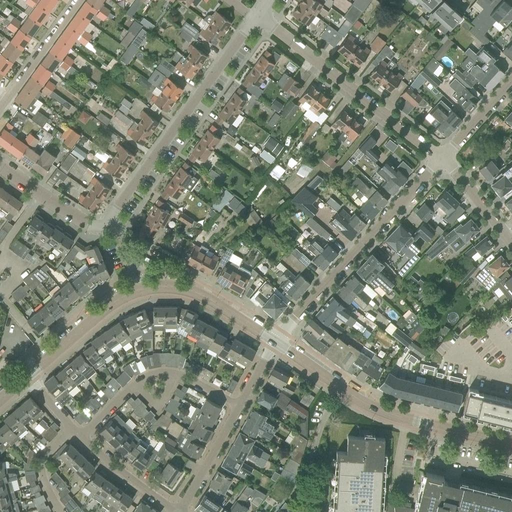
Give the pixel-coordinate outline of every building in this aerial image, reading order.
[(38,4),(36,3),(32,0),(22,0),(25,2),(29,5),(23,13),(27,15),(30,17),(39,24),(48,12),(38,4)] [(48,12),(57,0),(40,0),(38,4),(48,12)] [(100,4),(102,2),(101,1),(101,0),(86,0),(86,2),(96,9),(100,4)] [(322,5),(315,0),(302,0),(299,4),(311,13),(315,15),(322,5)] [(355,0),(352,5),(361,12),(370,0),(355,0)] [(382,6),(375,0),(373,0),(371,2),(380,9),(382,6)] [(400,0),(397,4),(394,8),(397,10),(403,3),(400,0)] [(429,11),(438,0),(421,0),(419,2),(429,11)] [(440,21),(452,8),(448,4),(450,3),(446,0),(442,0),(431,13),(440,21)] [(476,29),(502,0),(476,0),(475,1),(483,8),(470,23),(476,29)] [(504,27),(511,18),(511,7),(503,0),(502,0),(476,29),(483,35),(496,20),(504,27)] [(92,16),(96,9),(86,2),(77,14),(86,21),(91,15),(92,16)] [(307,19),(311,13),(299,4),(292,14),(308,26),(311,21),(307,19)] [(107,16),(110,11),(103,5),(99,10),(99,11),(106,17),(107,16)] [(353,23),(361,12),(352,5),(343,17),(353,23)] [(450,30),(463,15),(458,10),(456,11),(452,8),(440,21),(450,30)] [(106,17),(99,11),(96,15),(103,21),(106,17)] [(231,23),(215,11),(212,15),(210,15),(208,15),(204,19),(203,20),(207,22),(223,34),(231,23)] [(82,28),(87,22),(86,21),(77,14),(68,26),(78,34),(82,28)] [(30,37),(39,24),(30,17),(27,15),(22,21),(24,23),(20,29),(30,37)] [(418,24),(424,18),(421,15),(415,22),(418,24)] [(14,17),(10,22),(17,27),(21,22),(14,17)] [(427,21),(424,18),(418,24),(421,27),(427,21)] [(357,20),(352,25),(357,29),(362,24),(357,20)] [(10,22),(6,27),(14,32),(17,27),(10,22)] [(186,32),(193,37),(198,31),(186,22),(181,28),(186,32)] [(223,34),(207,22),(199,33),(215,45),(223,34)] [(150,23),(146,28),(151,31),(154,26),(150,23)] [(322,33),(320,36),(334,47),(342,36),(328,25),(322,33)] [(73,41),(78,34),(68,26),(59,38),(68,45),(72,40),(73,41)] [(489,41),(473,26),(468,31),(485,45),(489,41)] [(30,37),(20,29),(10,41),(12,42),(21,49),(30,37)] [(138,49),(149,34),(142,29),(136,36),(131,44),(138,49)] [(88,41),(92,35),(89,33),(85,30),(81,36),(88,41)] [(131,44),(136,36),(129,31),(119,44),(121,45),(127,49),(131,44)] [(188,44),(193,37),(186,32),(181,39),(188,44)] [(351,41),(353,38),(349,35),(337,50),(348,58),(357,46),(351,41)] [(442,43),(448,37),(445,35),(439,41),(442,43)] [(88,41),(81,36),(77,40),(85,46),(88,41)] [(494,43),(502,50),(508,42),(500,36),(494,43)] [(511,51),(511,36),(509,40),(511,42),(501,52),(505,55),(510,50),(511,51)] [(21,49),(12,42),(5,37),(0,43),(0,53),(1,54),(12,62),(21,49)] [(376,52),(385,41),(380,37),(371,48),(376,52)] [(64,51),(68,45),(59,38),(50,51),(60,58),(65,52),(64,51)] [(438,61),(454,43),(448,38),(432,57),(438,61)] [(127,64),(138,49),(131,44),(127,49),(119,59),(127,64)] [(207,56),(199,50),(191,44),(187,49),(190,51),(186,58),(199,67),(207,56)] [(385,44),(378,54),(383,58),(391,49),(385,44)] [(363,51),(357,46),(348,58),(358,67),(370,52),(365,48),(363,51)] [(496,59),(483,47),(476,54),(483,61),(480,64),(479,66),(480,67),(496,82),(504,73),(493,63),(496,59)] [(60,59),(60,58),(50,51),(41,63),(50,70),(51,71),(53,72),(57,66),(55,65),(60,59)] [(262,55),(254,66),(266,76),(274,64),(268,59),(271,54),(266,51),(262,56),(262,55)] [(1,54),(0,53),(0,72),(3,74),(12,62),(1,54)] [(67,55),(63,60),(70,65),(74,60),(67,55)] [(190,78),(199,67),(186,58),(183,56),(174,67),(190,78)] [(163,58),(159,63),(159,64),(169,70),(173,65),(163,58)] [(159,64),(159,63),(154,59),(150,65),(165,76),(169,70),(159,64)] [(75,69),(70,65),(63,60),(59,65),(72,74),(75,69)] [(390,71),(384,67),(386,64),(381,60),(375,67),(369,75),(380,84),(390,71)] [(496,82),(480,67),(479,66),(480,64),(475,61),(474,60),(470,64),(471,65),(466,70),(489,90),(496,82)] [(46,76),(50,70),(41,63),(32,75),(43,83),(47,77),(46,76)] [(259,88),(266,76),(254,66),(245,78),(246,79),(242,84),(247,87),(251,82),(259,88)] [(441,81),(425,66),(419,73),(426,79),(435,88),(441,81)] [(472,84),(456,70),(452,75),(454,78),(467,90),(468,90),(472,84)] [(395,76),(390,71),(380,84),(391,92),(403,77),(398,73),(395,76)] [(276,83),(294,97),(302,86),(297,83),(298,82),(290,76),(289,77),(284,73),(276,83)] [(415,91),(426,79),(419,73),(409,85),(415,91)] [(38,90),(43,83),(32,75),(23,88),(37,98),(41,93),(38,90)] [(183,89),(174,83),(164,76),(156,87),(162,91),(174,100),(183,89)] [(477,98),(470,92),(468,90),(467,90),(454,78),(448,84),(461,96),(456,101),(469,112),(476,104),(474,102),(477,98)] [(48,80),(44,86),(52,91),(55,85),(48,80)] [(311,105),(320,93),(310,85),(298,101),(301,104),(304,100),(311,105)] [(422,97),(415,91),(409,85),(401,94),(414,105),(422,97)] [(65,100),(52,91),(44,86),(41,90),(62,104),(65,100)] [(32,105),(37,99),(37,98),(23,88),(14,100),(22,106),(24,108),(25,107),(30,111),(31,112),(35,107),(32,105)] [(247,102),(240,97),(244,91),(239,88),(235,93),(235,92),(226,104),(239,113),(247,102)] [(166,112),(174,100),(162,91),(158,97),(154,95),(150,100),(166,112)] [(320,93),(311,105),(308,109),(318,117),(330,100),(320,93)] [(91,107),(96,102),(91,98),(86,104),(91,107)] [(132,104),(124,98),(120,102),(122,104),(118,108),(127,115),(130,110),(129,109),(132,104)] [(289,120),(299,107),(291,100),(281,113),(289,120)] [(462,120),(455,113),(442,101),(434,109),(454,128),(462,120)] [(231,125),(239,113),(226,104),(218,115),(219,116),(215,121),(220,125),(224,120),(231,125)] [(454,128),(434,109),(430,114),(430,113),(425,118),(435,126),(447,136),(454,128)] [(118,110),(114,115),(127,125),(131,120),(118,110)] [(343,131),(353,118),(343,110),(330,126),(334,129),(337,126),(343,131)] [(13,116),(23,123),(27,117),(17,111),(13,116)] [(31,119),(42,127),(48,119),(37,111),(31,119)] [(158,122),(150,116),(142,111),(138,116),(142,118),(137,124),(150,134),(158,122)] [(110,120),(103,114),(100,112),(97,118),(107,125),(110,120)] [(273,113),(267,124),(272,126),(278,115),(273,113)] [(363,126),(353,118),(343,131),(337,137),(343,142),(346,138),(350,141),(363,126)] [(311,137),(320,125),(314,120),(305,132),(306,133),(297,145),(302,149),(312,137),(311,137)] [(150,134),(137,124),(134,122),(130,128),(126,133),(142,145),(150,134)] [(15,138),(18,134),(11,129),(13,126),(8,123),(3,129),(0,132),(0,143),(7,148),(15,138)] [(325,134),(330,126),(325,123),(320,130),(325,134)] [(220,139),(216,136),(213,134),(217,129),(212,125),(208,130),(207,130),(199,141),(212,151),(220,139)] [(71,148),(80,135),(73,129),(63,142),(71,148)] [(29,144),(35,137),(29,133),(24,141),(29,144)] [(369,134),(358,147),(374,162),(379,156),(370,148),(377,141),(369,134)] [(263,145),(277,155),(284,145),(269,135),(263,145)] [(39,140),(35,137),(29,144),(33,147),(39,140)] [(19,157),(27,146),(15,138),(7,148),(19,157)] [(505,139),(498,146),(503,151),(510,144),(505,139)] [(204,162),(212,151),(199,141),(191,153),(192,153),(188,158),(193,162),(197,157),(204,162)] [(236,143),(234,146),(239,150),(240,149),(243,151),(243,152),(249,156),(252,152),(242,146),(242,147),(236,143)] [(134,156),(126,150),(118,144),(114,149),(118,152),(113,158),(126,167),(134,156)] [(82,160),(86,153),(75,145),(70,152),(82,160)] [(31,166),(39,155),(34,151),(27,146),(19,157),(31,166)] [(270,163),(275,157),(263,148),(258,154),(270,163)] [(55,157),(50,153),(44,149),(39,155),(31,166),(43,175),(51,164),(50,163),(55,157)] [(321,157),(333,167),(340,159),(327,149),(321,157)] [(69,153),(58,169),(66,175),(78,159),(69,153)] [(250,158),(255,167),(261,163),(256,154),(250,158)] [(118,178),(126,167),(113,158),(109,164),(106,161),(102,166),(110,172),(118,178)] [(499,170),(496,167),(490,159),(478,168),(487,179),(499,170)] [(77,163),(85,169),(84,171),(92,176),(96,172),(79,160),(77,163)] [(353,164),(350,162),(348,160),(339,170),(344,174),(353,164)] [(395,168),(387,160),(380,168),(400,187),(408,178),(405,176),(412,170),(402,161),(395,168)] [(302,161),(297,172),(306,177),(312,166),(302,161)] [(196,171),(190,166),(185,162),(181,167),(180,167),(172,178),(184,187),(189,191),(198,180),(192,176),(196,171)] [(275,162),(268,174),(278,180),(285,168),(275,162)] [(511,183),(511,164),(496,178),(497,180),(491,185),(500,195),(511,185),(511,184),(511,183)] [(67,175),(66,175),(58,169),(56,168),(49,178),(56,182),(59,178),(63,181),(67,175)] [(380,168),(376,172),(385,180),(381,184),(392,195),(400,187),(380,168)] [(317,175),(307,185),(312,191),(323,179),(317,175)] [(110,189),(102,183),(94,177),(90,183),(86,188),(89,191),(102,200),(110,189)] [(359,190),(379,210),(387,200),(376,190),(372,194),(368,190),(370,189),(357,177),(351,183),(359,190)] [(176,199),(184,187),(172,178),(164,190),(161,196),(166,199),(169,194),(176,199)] [(0,207),(0,208),(10,195),(0,187),(0,207)] [(304,187),(292,200),(303,211),(310,217),(317,209),(314,207),(311,203),(312,202),(313,201),(317,197),(317,196),(314,194),(304,187)] [(227,190),(212,206),(218,212),(233,195),(227,190)] [(379,210),(359,190),(355,194),(365,202),(360,208),(371,218),(379,210)] [(434,212),(433,212),(439,206),(447,214),(443,218),(450,225),(456,218),(449,212),(458,202),(446,190),(435,202),(430,208),(424,203),(415,213),(425,222),(434,212)] [(94,211),(102,200),(89,191),(85,197),(82,194),(78,200),(94,211)] [(14,214),(22,204),(14,198),(10,195),(0,208),(7,213),(4,217),(9,221),(14,214)] [(241,203),(234,197),(227,205),(234,211),(241,203)] [(326,202),(335,210),(339,205),(330,197),(326,202)] [(167,212),(164,210),(160,208),(163,203),(158,199),(155,205),(154,205),(147,217),(160,224),(164,226),(168,219),(165,217),(167,212)] [(322,200),(318,204),(324,210),(329,205),(326,202),(325,203),(322,200)] [(241,203),(234,211),(239,216),(246,208),(241,203)] [(366,223),(358,217),(354,213),(350,217),(342,209),(338,213),(358,232),(366,223)] [(178,219),(189,226),(194,219),(182,212),(178,219)] [(358,232),(338,213),(334,217),(329,224),(342,236),(344,234),(351,240),(358,232)] [(32,238),(44,222),(42,221),(42,220),(42,218),(36,214),(25,228),(29,232),(27,235),(32,238)] [(153,237),(160,224),(147,217),(140,229),(141,230),(138,235),(143,238),(146,233),(153,237)] [(467,238),(471,235),(478,229),(477,227),(477,226),(476,224),(474,223),(470,219),(461,226),(460,223),(444,237),(441,234),(425,253),(430,259),(437,252),(438,253),(455,238),(462,246),(469,240),(467,238)] [(329,234),(318,224),(315,221),(311,227),(322,237),(322,236),(325,239),(329,234)] [(55,227),(54,227),(49,223),(47,223),(46,224),(44,222),(32,238),(31,240),(40,246),(40,245),(42,246),(44,242),(45,240),(55,227)] [(414,242),(420,235),(426,241),(433,233),(423,223),(412,234),(413,231),(410,228),(408,228),(407,230),(400,223),(392,232),(414,253),(420,247),(414,242)] [(64,234),(63,234),(61,232),(62,231),(62,230),(56,225),(54,227),(55,227),(45,240),(54,247),(64,234)] [(437,226),(433,230),(440,236),(443,232),(437,226)] [(62,256),(73,241),(71,239),(71,238),(71,236),(65,232),(63,234),(64,234),(54,247),(60,251),(59,253),(62,256)] [(414,253),(392,232),(384,240),(396,252),(396,251),(401,256),(403,254),(409,259),(414,253)] [(486,236),(478,242),(465,254),(469,259),(477,251),(480,255),(493,245),(486,236)] [(323,247),(320,244),(314,239),(310,243),(330,262),(338,253),(327,243),(323,247)] [(18,255),(24,247),(14,240),(9,247),(13,249),(12,251),(18,255)] [(330,262),(310,243),(307,240),(303,244),(315,255),(312,259),(323,270),(330,262)] [(71,259),(74,255),(81,245),(76,241),(66,256),(71,259)] [(28,242),(24,247),(18,255),(23,259),(24,257),(28,260),(32,256),(28,253),(30,250),(29,249),(32,245),(28,242)] [(225,265),(233,250),(237,244),(235,243),(227,247),(225,251),(226,251),(220,262),(225,265)] [(197,268),(205,254),(199,251),(200,248),(194,244),(185,261),(197,268)] [(103,260),(96,245),(90,248),(89,245),(84,247),(81,245),(74,255),(79,260),(87,256),(91,265),(103,260)] [(253,245),(249,250),(253,254),(255,251),(262,257),(264,255),(253,245)] [(311,261),(302,253),(301,253),(295,248),(291,253),(306,266),(311,261)] [(306,266),(291,253),(286,258),(301,271),(306,266)] [(42,260),(33,254),(32,256),(28,260),(33,264),(35,262),(39,265),(42,260)] [(209,275),(218,258),(213,254),(211,258),(205,254),(197,268),(209,275)] [(395,282),(381,268),(384,265),(371,254),(364,262),(391,287),(395,282)] [(500,255),(490,263),(489,261),(474,277),(480,283),(488,274),(493,278),(496,275),(508,265),(507,264),(507,262),(505,260),(504,259),(500,255)] [(110,276),(103,260),(91,265),(90,265),(88,267),(85,264),(76,272),(78,275),(89,288),(91,290),(96,285),(97,283),(96,282),(98,280),(101,279),(102,281),(109,278),(110,276)] [(228,285),(239,267),(239,266),(232,262),(226,268),(224,267),(217,279),(228,285)] [(310,283),(303,277),(299,273),(295,277),(279,262),(275,267),(303,292),(310,283)] [(391,287),(364,262),(356,270),(375,287),(378,284),(388,294),(393,289),(391,287)] [(303,292),(275,267),(273,264),(269,268),(283,281),(279,285),(288,293),(295,300),(303,292)] [(476,268),(471,264),(457,280),(461,284),(476,268)] [(49,275),(46,271),(42,267),(38,270),(37,268),(32,273),(40,283),(49,275)] [(257,273),(253,269),(250,273),(239,267),(228,285),(240,292),(243,287),(248,290),(249,287),(253,281),(257,273)] [(511,274),(511,275),(510,276),(506,271),(499,277),(491,287),(494,291),(498,287),(511,302),(511,301),(511,274)] [(40,283),(32,273),(23,280),(26,284),(29,288),(31,290),(40,283)] [(365,285),(360,281),(353,274),(344,283),(366,304),(368,302),(371,299),(361,290),(365,285)] [(89,288),(78,275),(70,282),(79,293),(82,297),(88,292),(88,290),(87,289),(89,288)] [(79,293),(70,282),(69,280),(60,288),(70,301),(72,303),(78,298),(78,296),(77,295),(79,293)] [(289,300),(281,293),(269,282),(268,283),(266,281),(258,289),(249,299),(257,305),(259,303),(266,295),(281,309),(289,300)] [(414,297),(419,301),(425,295),(422,292),(427,287),(420,281),(413,289),(418,292),(414,297)] [(366,304),(344,283),(336,292),(348,303),(352,299),(362,309),(366,304)] [(25,291),(29,288),(26,284),(22,287),(21,285),(16,290),(22,297),(27,293),(25,291)] [(70,301),(60,288),(57,285),(49,292),(51,295),(51,296),(53,298),(53,297),(64,310),(69,305),(69,303),(68,302),(70,301)] [(248,297),(254,291),(249,287),(248,290),(245,295),(248,297)] [(22,297),(16,290),(11,294),(12,296),(8,299),(12,303),(16,300),(17,302),(22,297)] [(266,295),(259,303),(272,315),(276,315),(281,309),(266,295)] [(64,310),(53,297),(53,298),(44,305),(55,317),(56,319),(62,314),(62,312),(61,312),(64,310)] [(344,308),(339,303),(332,297),(324,305),(336,317),(350,328),(356,320),(348,315),(350,312),(344,308)] [(55,317),(44,305),(36,313),(46,325),(48,327),(53,322),(53,320),(53,319),(55,317)] [(332,321),(336,317),(324,305),(315,314),(328,326),(339,334),(343,329),(332,321)] [(164,323),(164,307),(153,307),(153,311),(146,313),(150,323),(164,323)] [(177,324),(181,308),(176,307),(164,307),(164,323),(165,323),(165,328),(176,328),(177,324)] [(187,334),(196,318),(197,314),(186,308),(186,309),(181,308),(177,324),(176,328),(176,331),(186,336),(187,334)] [(150,323),(146,313),(144,309),(133,314),(140,329),(143,336),(152,331),(152,327),(150,324),(151,324),(150,323)] [(431,319),(422,309),(417,314),(425,323),(431,319)] [(46,325),(36,313),(27,320),(39,334),(45,329),(45,328),(44,327),(46,325)] [(140,329),(133,314),(123,319),(121,321),(130,338),(136,335),(134,332),(140,329)] [(410,325),(413,328),(419,333),(426,325),(417,316),(410,325)] [(198,339),(206,323),(196,318),(187,334),(198,339)] [(360,351),(348,343),(343,339),(339,338),(336,336),(334,338),(319,325),(312,318),(304,327),(307,330),(301,336),(311,345),(313,346),(346,370),(360,351)] [(130,338),(121,321),(119,322),(119,321),(109,328),(118,342),(122,347),(132,340),(130,338)] [(373,331),(377,325),(371,321),(367,327),(373,331)] [(215,332),(216,330),(217,329),(206,323),(198,339),(209,344),(215,332)] [(402,343),(405,346),(407,347),(412,341),(413,339),(397,326),(390,335),(402,343)] [(448,329),(442,326),(438,333),(444,336),(448,329)] [(118,342),(109,328),(100,335),(109,348),(118,342)] [(413,339),(419,333),(413,328),(407,334),(413,339)] [(366,329),(362,334),(367,338),(371,333),(366,329)] [(223,344),(226,337),(227,334),(219,330),(219,331),(216,330),(215,332),(209,344),(207,347),(218,353),(223,344)] [(343,333),(339,338),(343,339),(348,343),(351,339),(343,333)] [(112,353),(109,348),(100,335),(90,341),(100,355),(103,360),(112,353)] [(232,365),(236,359),(245,344),(234,338),(229,347),(223,344),(218,353),(216,356),(232,365)] [(382,360),(374,355),(375,353),(369,349),(373,343),(368,339),(360,351),(346,370),(363,381),(368,373),(376,378),(383,368),(379,366),(382,360)] [(103,360),(100,355),(90,341),(84,346),(86,348),(83,350),(92,364),(95,369),(98,367),(105,362),(103,360)] [(429,354),(412,341),(407,347),(424,360),(429,354)] [(247,365),(253,354),(255,351),(245,344),(236,359),(247,365)] [(165,363),(166,358),(159,358),(159,352),(153,353),(153,354),(153,357),(155,367),(161,366),(160,364),(165,363)] [(96,371),(91,366),(80,353),(71,361),(82,373),(85,377),(87,379),(96,371)] [(153,357),(153,354),(149,355),(146,356),(147,360),(141,363),(144,368),(148,366),(148,368),(155,367),(153,357)] [(144,368),(141,363),(147,360),(146,356),(144,356),(142,357),(139,358),(140,360),(135,363),(140,373),(145,370),(144,368)] [(140,373),(135,363),(134,360),(133,359),(127,363),(128,364),(129,365),(131,369),(126,372),(130,376),(133,374),(134,376),(140,373)] [(191,364),(191,363),(184,361),(178,360),(178,365),(182,366),(182,368),(188,370),(189,368),(191,364)] [(82,373),(71,361),(63,368),(77,385),(85,377),(82,373)] [(198,376),(199,374),(203,367),(197,364),(196,365),(191,363),(191,364),(189,368),(193,371),(192,373),(198,376)] [(130,376),(126,372),(131,369),(129,365),(128,364),(122,368),(124,370),(119,375),(120,375),(127,382),(131,378),(130,376)] [(208,382),(212,373),(213,372),(203,367),(199,374),(203,376),(202,378),(208,382)] [(289,375),(274,367),(267,378),(275,383),(274,384),(292,394),(295,388),(285,383),(289,375)] [(77,385),(63,368),(54,376),(65,388),(68,392),(77,385)] [(388,371),(378,386),(389,393),(396,377),(388,371)] [(65,388),(54,376),(53,374),(44,382),(54,395),(52,396),(57,401),(68,392),(65,388)] [(120,375),(119,375),(115,379),(116,381),(113,385),(117,389),(120,385),(122,387),(127,382),(120,375)] [(116,381),(115,379),(113,377),(105,385),(107,387),(108,388),(114,395),(118,390),(117,389),(113,385),(116,381)] [(396,377),(389,393),(402,396),(406,379),(396,377)] [(231,393),(237,382),(232,379),(226,390),(231,393)] [(406,379),(402,396),(411,399),(415,381),(406,379)] [(415,381),(411,399),(420,401),(424,384),(415,381)] [(424,384),(420,401),(430,403),(434,386),(424,384)] [(182,398),(187,388),(183,386),(180,390),(176,388),(173,394),(175,395),(179,397),(182,398)] [(434,386),(430,403),(439,406),(443,388),(434,386)] [(108,388),(107,387),(102,392),(104,393),(101,397),(100,397),(104,401),(108,397),(109,399),(114,395),(108,388)] [(443,388),(439,406),(448,408),(452,391),(443,388)] [(262,390),(256,401),(265,406),(267,406),(264,411),(267,413),(270,408),(271,409),(274,402),(286,408),(287,406),(292,410),(303,417),(308,411),(280,392),(276,397),(271,394),(262,390)] [(452,391),(448,408),(457,410),(462,393),(452,391)] [(306,392),(299,402),(308,408),(315,398),(306,392)] [(511,403),(467,393),(462,412),(511,424),(511,403)] [(106,402),(104,401),(100,397),(101,397),(98,394),(94,399),(90,399),(89,400),(92,404),(96,408),(100,405),(101,407),(106,402)] [(30,397),(21,404),(31,417),(35,421),(44,413),(40,409),(30,397)] [(206,399),(201,407),(200,409),(215,418),(221,407),(206,399)] [(92,404),(89,400),(80,407),(82,410),(88,416),(91,413),(93,415),(98,410),(96,408),(92,404)] [(31,417),(21,404),(12,412),(23,424),(28,420),(32,424),(33,424),(34,426),(37,423),(35,421),(31,417)] [(213,421),(215,418),(200,409),(196,407),(190,418),(193,419),(194,420),(197,422),(209,428),(212,429),(216,422),(213,421)] [(143,417),(148,412),(145,408),(139,413),(143,417)] [(266,416),(261,413),(252,408),(247,419),(273,433),(276,427),(264,420),(266,416)] [(80,424),(88,416),(82,410),(73,418),(80,424)] [(154,415),(150,410),(148,412),(143,417),(147,422),(149,420),(152,423),(156,420),(153,416),(154,415)] [(23,424),(12,412),(3,419),(5,422),(18,436),(26,429),(23,424)] [(108,440),(125,422),(116,414),(99,432),(108,440)] [(172,419),(169,417),(164,415),(162,414),(161,416),(156,420),(152,423),(149,428),(155,431),(158,425),(167,430),(172,419)] [(213,430),(212,429),(209,428),(197,422),(194,420),(193,419),(187,430),(199,436),(207,441),(213,430)] [(273,433),(247,419),(241,429),(255,437),(257,433),(269,439),(273,433)] [(19,438),(18,436),(5,422),(0,426),(0,432),(5,439),(7,441),(11,445),(19,438)] [(116,448),(132,432),(133,430),(125,422),(108,440),(116,448)] [(195,442),(199,436),(187,430),(184,428),(177,440),(180,442),(181,443),(179,447),(181,449),(197,458),(204,447),(195,442)] [(136,444),(140,439),(136,436),(132,432),(116,448),(124,456),(136,444)] [(253,440),(248,437),(239,432),(233,442),(261,457),(262,456),(259,455),(262,450),(251,444),(253,440)] [(307,440),(297,433),(293,438),(289,444),(297,449),(303,453),(307,440)] [(415,511),(417,509),(409,507),(410,503),(403,501),(402,505),(380,500),(384,438),(347,436),(346,452),(336,451),(336,459),(338,460),(335,504),(333,504),(332,511),(415,511)] [(44,444),(40,440),(38,438),(33,443),(35,445),(35,446),(32,450),(36,453),(39,449),(41,451),(45,446),(44,444)] [(149,455),(144,452),(147,448),(149,446),(140,439),(136,444),(124,456),(131,461),(131,462),(141,469),(143,466),(147,468),(153,459),(156,453),(158,451),(154,448),(149,455)] [(171,457),(176,449),(173,447),(164,442),(158,451),(156,453),(162,457),(164,458),(167,454),(171,457)] [(261,457),(233,442),(227,454),(241,462),(244,456),(255,462),(255,463),(263,468),(267,460),(264,459),(261,457)] [(67,463),(78,451),(70,443),(67,445),(65,443),(53,455),(56,457),(58,455),(66,463),(67,463)] [(37,457),(39,454),(36,453),(32,450),(32,451),(29,449),(26,455),(28,456),(28,457),(26,463),(32,464),(32,463),(33,458),(36,460),(37,457)] [(300,464),(303,453),(297,449),(291,459),(299,464),(300,464)] [(75,471),(86,459),(78,451),(67,463),(66,463),(62,466),(67,471),(70,467),(75,471)] [(260,473),(241,462),(227,454),(221,464),(235,472),(238,468),(249,474),(249,473),(257,477),(260,473)] [(299,464),(291,459),(290,458),(284,468),(296,475),(299,464)] [(95,467),(86,459),(75,471),(83,479),(95,467)] [(177,476),(179,473),(178,472),(180,470),(171,464),(168,462),(162,472),(160,470),(161,468),(156,465),(158,463),(153,459),(147,468),(146,469),(152,472),(159,476),(158,477),(159,477),(157,479),(163,483),(165,481),(170,485),(173,480),(176,475),(177,476)] [(3,473),(3,467),(2,460),(0,460),(0,483),(4,482),(4,483),(9,482),(6,473),(3,473)] [(34,463),(32,463),(32,464),(26,463),(24,461),(23,468),(24,469),(26,469),(34,469),(34,463)] [(296,475),(284,468),(280,473),(294,482),(296,475)] [(226,488),(230,480),(231,478),(218,470),(210,484),(219,489),(231,496),(234,491),(229,489),(226,488)] [(63,481),(55,471),(50,476),(59,485),(63,481)] [(91,496),(103,480),(104,478),(95,471),(85,485),(86,485),(84,487),(91,492),(87,496),(90,498),(91,496)] [(511,511),(511,497),(443,481),(443,477),(426,472),(425,473),(417,509),(415,511),(511,511)] [(104,498),(114,485),(104,478),(103,480),(91,496),(95,499),(99,494),(104,498)] [(11,481),(9,482),(4,483),(4,482),(0,483),(0,494),(6,493),(14,491),(11,481)] [(69,491),(66,487),(68,486),(63,481),(59,485),(56,488),(60,493),(62,491),(65,495),(67,493),(69,491)] [(40,490),(38,484),(36,485),(31,487),(29,488),(32,494),(33,493),(38,491),(40,490)] [(212,499),(219,489),(210,484),(210,485),(211,485),(195,508),(200,511),(215,511),(220,505),(212,499)] [(113,505),(123,491),(114,485),(104,498),(100,503),(103,505),(102,506),(109,511),(113,505)] [(263,499),(265,495),(254,488),(250,495),(254,497),(255,497),(259,496),(263,499)] [(17,502),(14,491),(6,493),(0,494),(0,506),(9,504),(17,502)] [(71,498),(67,493),(65,495),(62,491),(60,493),(58,494),(61,498),(59,500),(64,505),(71,498)] [(132,498),(123,491),(113,505),(109,511),(108,511),(123,511),(122,511),(126,506),(132,498)] [(236,511),(242,504),(248,496),(242,492),(236,500),(228,511),(224,508),(221,511),(236,511)] [(82,510),(71,498),(64,505),(68,510),(70,508),(73,511),(79,511),(81,510),(82,510)] [(146,511),(151,506),(141,499),(132,511),(146,511)] [(19,511),(17,502),(9,504),(0,506),(0,511),(19,511)]
